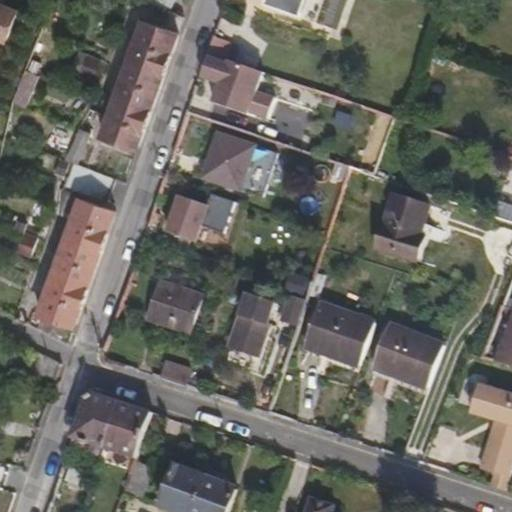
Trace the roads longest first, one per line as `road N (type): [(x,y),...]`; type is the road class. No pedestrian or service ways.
road 1 (residential): [(511,511),(83,366)]
road 2 (residential): [(83,366),(214,0)]
road 3 (residential): [(83,366),(30,511)]
